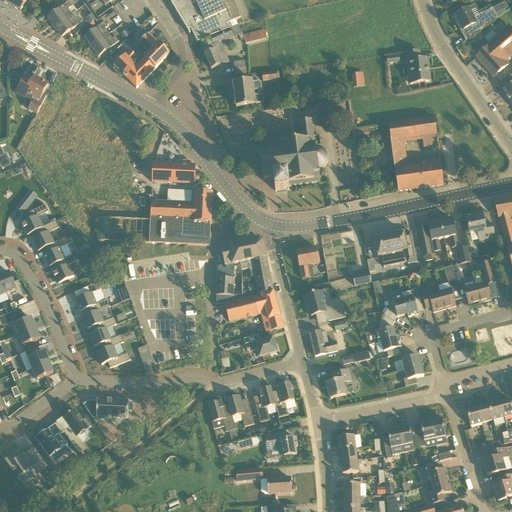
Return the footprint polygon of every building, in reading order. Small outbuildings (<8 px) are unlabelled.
[(3,0),(3,2),(20,11),(26,0),(3,0)] [(175,0),(176,1),(172,3),(171,4),(184,24),(186,23),(189,30),(191,29),(197,42),(210,37),(228,29),(226,25),(241,18),(232,0),(175,0)] [(466,40),(465,39),(465,40),(465,41),(497,18),(496,14),(508,8),(505,2),(492,9),(480,15),(474,18),(468,8),(454,15),(455,17),(454,18),(461,32),(465,30),(469,38),(466,40)] [(71,8),(67,3),(47,17),(55,27),(76,12),(77,11),(73,6),(71,8)] [(117,15),(113,10),(106,15),(108,18),(112,19),(117,15)] [(76,12),(55,27),(62,37),(82,23),(78,18),(80,17),(76,12)] [(96,20),(92,14),(85,19),(90,25),(96,20)] [(92,47),(109,34),(105,29),(108,27),(105,22),(93,31),(84,37),(92,47)] [(211,41),(210,41),(201,45),(211,70),(226,64),(229,62),(221,43),(234,38),(239,36),(242,35),(238,25),(228,29),(210,37),(211,41)] [(273,28),(243,35),(245,45),(276,37),(273,28)] [(511,54),(511,32),(509,29),(476,58),(476,59),(477,59),(493,77),(493,78),(508,64),(505,60),(511,54)] [(126,31),(121,34),(124,39),(129,36),(126,31)] [(109,34),(92,47),(99,57),(119,42),(115,37),(112,39),(109,34)] [(143,57),(144,59),(155,69),(169,55),(159,44),(158,45),(148,35),(139,44),(148,52),(143,57)] [(114,67),(126,78),(144,59),(143,57),(137,52),(134,55),(130,51),(123,58),(114,67)] [(413,84),(430,82),(427,59),(421,60),(420,52),(406,54),(408,68),(411,68),(413,84)] [(386,57),(387,65),(394,64),(393,56),(386,57)] [(144,59),(126,78),(136,89),(155,69),(144,59)] [(247,74),(245,61),(233,63),(235,76),(247,74)] [(277,72),(261,74),(263,82),(278,80),(277,72)] [(503,91),(511,102),(511,101),(511,74),(505,81),(509,86),(503,91)] [(26,98),(33,101),(28,111),(37,115),(46,97),(43,95),(48,85),(34,78),(32,80),(25,76),(16,94),(26,98)] [(253,83),(253,82),(233,84),(236,108),(256,106),(256,104),(262,103),(262,102),(263,102),(263,96),(262,96),(261,89),(262,89),(261,83),(260,83),(260,82),(253,83)] [(434,117),(388,124),(398,192),(398,193),(443,186),(443,180),(439,157),(434,157),(435,161),(407,164),(402,165),(399,144),(404,144),(404,139),(422,137),(423,141),(424,148),(438,146),(434,117)] [(299,122),(299,126),(301,138),(296,138),(269,142),(271,152),(260,153),(263,180),(273,179),(275,192),(287,190),(289,190),(288,187),(320,183),(318,173),(319,173),(319,170),(320,170),(321,169),(322,169),(323,168),(324,167),(325,166),(326,165),(327,164),(327,163),(328,162),(328,160),(328,159),(328,158),(327,156),(327,155),(326,154),(326,153),(325,152),(324,151),(323,150),(322,150),(321,149),(319,137),(319,136),(318,136),(313,136),(311,120),(299,122)] [(153,165),(152,183),(195,185),(196,167),(190,166),(182,166),(153,165)] [(171,245),(198,246),(209,246),(211,224),(213,193),(194,192),(194,204),(151,202),(149,244),(171,245)] [(24,196),(15,207),(23,214),(32,202),(24,196)] [(511,197),(493,201),(498,221),(511,269),(511,197)] [(36,232),(44,228),(43,228),(38,217),(49,212),(45,206),(25,216),(28,221),(22,224),(28,236),(36,232)] [(484,227),(482,215),(481,213),(474,214),(474,216),(466,218),(470,233),(478,232),(480,241),(494,238),(492,225),(484,227)] [(453,221),(440,223),(443,239),(449,238),(451,249),(458,247),(453,221)] [(43,228),(44,228),(36,232),(39,237),(33,240),(39,252),(47,248),(55,244),(54,244),(49,233),(60,228),(56,222),(43,228)] [(430,234),(432,241),(420,244),(419,244),(422,257),(423,257),(431,255),(431,256),(435,255),(435,251),(440,250),(438,240),(443,239),(440,223),(428,226),(430,234)] [(409,265),(417,263),(411,233),(404,234),(404,233),(389,236),(395,266),(408,263),(409,265)] [(395,266),(389,236),(374,239),(378,257),(382,256),(384,268),(395,266)] [(60,249),(69,245),(66,238),(54,244),(55,244),(47,248),(50,253),(44,256),(50,268),(56,265),(55,265),(65,260),(60,249)] [(252,261),(267,259),(263,241),(260,240),(249,242),(252,261)] [(234,265),(240,263),(241,271),(249,269),(250,269),(248,262),(252,261),(249,242),(229,246),(221,247),(225,266),(218,267),(216,305),(231,303),(243,301),(242,295),(232,296),(234,265)] [(457,249),(461,265),(470,263),(470,262),(469,257),(467,250),(467,247),(457,249)] [(307,266),(319,264),(316,249),(297,253),(302,279),(309,278),(307,266)] [(469,257),(469,258),(476,257),(474,249),(467,250),(469,257)] [(56,265),(58,270),(52,273),(58,285),(74,277),(68,266),(79,261),(75,255),(65,260),(55,265),(56,265)] [(252,261),(248,262),(250,269),(249,269),(251,278),(255,277),(258,294),(273,291),(272,286),(268,264),(267,259),(252,261)] [(367,261),(369,273),(375,272),(373,260),(367,261)] [(487,286),(495,284),(497,283),(491,262),(490,262),(481,265),(480,265),(477,266),(480,277),(482,284),(475,285),(480,304),(491,301),(491,300),(488,288),(487,286)] [(458,265),(451,267),(453,274),(459,272),(458,265)] [(439,292),(445,310),(456,307),(451,290),(457,288),(453,274),(451,267),(444,269),(450,289),(439,292)] [(459,272),(453,274),(457,288),(464,286),(462,280),(462,281),(459,272)] [(10,273),(0,277),(0,279),(6,294),(17,290),(10,273)] [(354,287),(371,284),(369,273),(352,276),(354,287)] [(473,278),(462,280),(464,286),(464,288),(464,289),(466,298),(469,307),(480,304),(475,286),(473,278)] [(432,287),(420,290),(426,310),(432,309),(433,314),(445,310),(439,292),(434,294),(432,287)] [(127,289),(118,292),(122,303),(131,299),(127,289)] [(403,298),(404,301),(403,301),(407,315),(408,318),(418,315),(417,313),(423,311),(420,299),(417,290),(411,291),(402,294),(403,298)] [(319,293),(305,297),(305,298),(303,299),(305,305),(307,305),(308,308),(306,308),(307,313),(309,312),(311,318),(325,314),(327,323),(345,319),(339,300),(323,305),(320,294),(327,292),(327,291),(319,293)] [(274,293),(243,301),(231,303),(225,305),(229,322),(261,315),(266,333),(283,328),(274,293)] [(96,305),(92,294),(75,300),(80,313),(86,310),(88,316),(89,316),(99,312),(110,308),(107,301),(96,305)] [(383,316),(394,323),(397,318),(407,315),(403,301),(403,298),(388,302),(389,307),(383,316)] [(7,315),(5,316),(9,325),(24,319),(20,310),(7,315)] [(88,316),(82,318),(87,330),(93,328),(95,333),(96,334),(106,330),(117,326),(114,319),(103,323),(99,312),(89,316),(88,316)] [(367,315),(358,317),(361,325),(369,322),(367,315)] [(381,343),(396,339),(393,329),(392,329),(392,328),(394,323),(383,316),(379,325),(381,332),(376,333),(373,332),(365,334),(369,347),(381,343)] [(31,319),(14,326),(18,336),(35,329),(31,319)] [(346,329),(344,322),(334,324),(336,331),(346,329)] [(35,329),(18,336),(16,337),(20,348),(40,340),(35,329)] [(100,346),(103,351),(113,347),(113,348),(124,343),(121,336),(110,341),(106,330),(96,334),(95,333),(90,336),(94,348),(100,346)] [(315,357),(338,352),(335,342),(328,344),(325,332),(322,333),(322,332),(319,332),(310,335),(315,357)] [(252,352),(258,350),(260,358),(270,355),(270,356),(276,354),(276,353),(277,353),(277,351),(278,351),(276,345),(275,346),(273,338),(260,342),(259,335),(244,340),(247,351),(251,350),(252,352)] [(396,339),(381,343),(384,353),(387,352),(388,358),(400,355),(399,349),(401,348),(399,338),(396,339)] [(113,347),(103,351),(97,353),(102,366),(107,363),(110,370),(131,361),(128,354),(117,358),(113,348),(113,347)] [(147,347),(138,350),(141,357),(149,354),(147,347)] [(355,364),(370,360),(368,352),(353,356),(355,364)] [(28,359),(32,370),(49,363),(45,353),(28,359)] [(402,361),(405,371),(421,367),(418,356),(402,361)] [(386,370),(384,360),(378,362),(381,372),(386,370)] [(53,374),(49,363),(32,370),(36,381),(53,374)] [(424,377),(421,367),(405,371),(407,381),(424,377)] [(332,374),(334,382),(326,384),(330,400),(346,396),(343,384),(351,382),(348,371),(332,374)] [(275,406),(279,419),(288,416),(285,403),(294,401),(291,390),(292,390),(291,384),(289,384),(289,383),(288,383),(288,382),(282,384),(282,385),(277,386),(278,392),(272,393),(276,406),(275,406)] [(394,389),(392,382),(385,383),(387,391),(394,389)] [(267,408),(275,406),(276,406),(272,393),(271,388),(269,388),(269,387),(264,389),(264,390),(258,391),(260,397),(253,398),(260,424),(270,421),(267,408)] [(229,405),(232,418),(241,415),(245,428),(255,425),(248,400),(241,402),(240,397),(235,398),(235,397),(228,398),(229,400),(227,400),(229,405)] [(128,419),(128,412),(131,413),(132,402),(129,402),(118,401),(115,401),(97,400),(97,402),(89,402),(83,406),(92,418),(96,418),(96,419),(109,420),(109,418),(128,419)] [(499,401),(504,418),(511,415),(511,404),(511,401),(504,403),(504,400),(499,401)] [(489,407),(492,421),(504,418),(499,401),(494,402),(495,405),(489,407)] [(232,418),(229,405),(222,407),(221,402),(216,403),(215,402),(210,404),(210,405),(209,405),(214,423),(223,421),(226,433),(236,430),(232,418)] [(477,407),(481,424),(492,421),(489,407),(482,409),(482,406),(477,407)] [(481,424),(477,407),(472,408),(473,411),(466,413),(470,427),(481,424)] [(78,437),(91,427),(86,419),(82,422),(74,411),(64,418),(70,427),(63,433),(80,456),(88,451),(78,437)] [(289,418),(280,420),(282,429),(291,427),(289,418)] [(451,436),(449,430),(444,431),(442,420),(431,422),(435,440),(445,438),(451,436)] [(422,434),(416,436),(419,448),(425,446),(424,442),(435,440),(431,422),(420,425),(422,434)] [(416,436),(411,437),(409,427),(397,429),(401,446),(412,444),(413,449),(419,448),(416,436)] [(257,428),(251,430),(253,436),(259,435),(257,428)] [(387,432),(390,445),(384,446),(387,460),(393,459),(392,456),(402,454),(397,429),(387,432)] [(48,431),(46,432),(45,431),(35,438),(49,457),(50,457),(66,445),(67,445),(59,433),(53,437),(48,430),(48,431)] [(504,440),(503,440),(504,445),(510,443),(509,439),(507,432),(502,434),(504,440)] [(296,439),(287,441),(280,442),(279,434),(265,437),(268,451),(281,449),(282,458),(296,455),(295,448),(297,447),(296,439)] [(261,436),(244,441),(246,448),(259,444),(259,443),(262,442),(261,436)] [(338,439),(339,451),(355,449),(354,437),(338,439)] [(508,458),(505,448),(486,454),(488,460),(483,462),(488,477),(505,471),(501,460),(508,458)] [(13,472),(19,468),(23,473),(17,478),(24,489),(40,478),(37,474),(29,463),(24,455),(20,449),(4,460),(13,472)] [(355,449),(339,451),(341,463),(357,461),(355,449)] [(451,459),(450,453),(438,456),(439,462),(451,459)] [(44,461),(40,456),(32,461),(36,466),(44,461)] [(357,461),(341,463),(343,475),(359,473),(357,461)] [(445,470),(436,472),(435,466),(420,470),(423,481),(430,479),(431,485),(448,480),(445,470)] [(238,482),(262,480),(262,470),(237,472),(238,482)] [(267,476),(268,495),(291,493),(290,479),(277,480),(276,475),(267,476)] [(511,475),(497,480),(498,486),(493,487),(498,502),(507,500),(506,498),(511,497),(511,496),(511,475)] [(442,496),(448,494),(451,493),(448,480),(431,485),(433,492),(427,494),(427,495),(430,506),(444,502),(442,496)] [(395,493),(394,483),(385,485),(386,495),(395,493)] [(404,493),(410,491),(408,484),(402,485),(404,493)] [(361,497),(361,485),(344,485),(344,497),(361,497)] [(386,497),(387,502),(387,511),(398,508),(394,495),(386,497)] [(361,497),(344,497),(344,509),(361,509),(361,497)]
